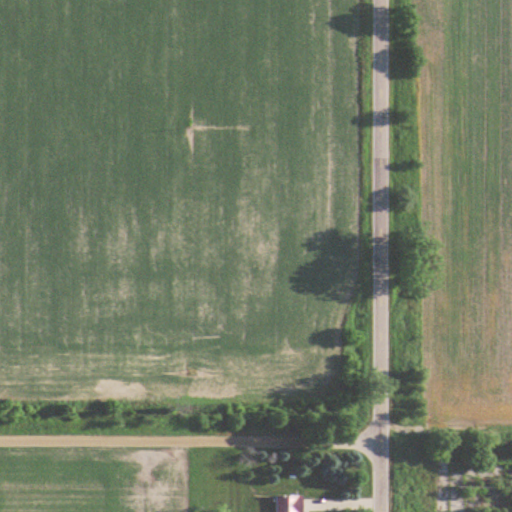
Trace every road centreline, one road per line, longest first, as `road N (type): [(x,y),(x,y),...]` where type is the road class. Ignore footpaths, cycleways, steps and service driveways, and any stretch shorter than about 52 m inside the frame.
road 1 (residential): [(381,511),(381,0)]
road 2 (residential): [(381,443),(0,444)]
